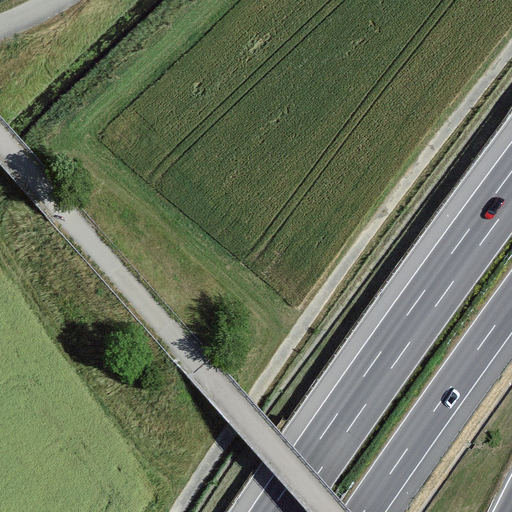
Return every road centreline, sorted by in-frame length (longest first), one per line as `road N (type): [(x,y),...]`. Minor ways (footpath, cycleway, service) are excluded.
road 1 (track): [(511,49),(334,281),(177,511)]
road 2 (motorway): [(511,201),(292,511)]
road 3 (motorway): [(363,511),(511,302)]
